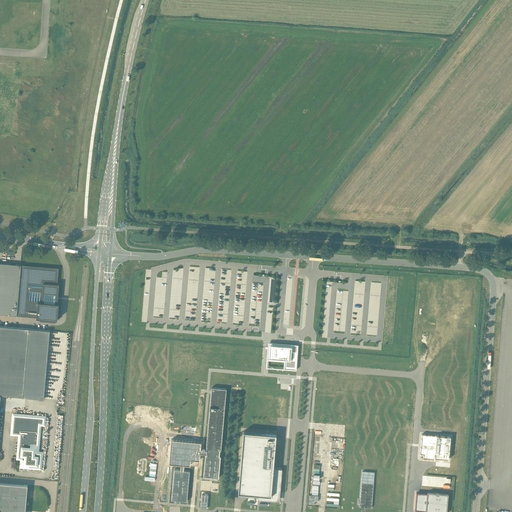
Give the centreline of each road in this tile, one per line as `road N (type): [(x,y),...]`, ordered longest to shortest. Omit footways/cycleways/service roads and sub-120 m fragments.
road 1 (unclassified): [(475,511),(493,288),(482,270),(203,248),(111,253)]
road 2 (unclassified): [(511,256),(128,227)]
road 3 (primary): [(97,511),(111,253)]
road 4 (primary): [(98,255),(82,511)]
road 5 (unknown): [(0,442),(8,408),(52,412),(45,473),(6,470)]
road 6 (primary): [(114,154),(144,0)]
